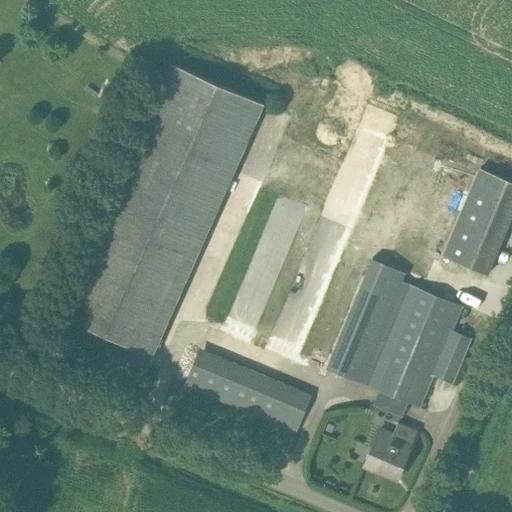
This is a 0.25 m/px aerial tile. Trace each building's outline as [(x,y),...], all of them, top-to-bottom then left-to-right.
[(264,103),(172,63),(54,329),(92,345),(98,331),(115,339),(109,353),(146,369),(264,103)] [(300,101),(211,318),(301,355),(391,136),(359,123),(301,99),(300,101)] [(489,274),(511,217),(511,183),(482,171),(447,257),(489,274)] [(371,258),(327,367),(420,407),(433,375),(452,382),(471,338),(452,330),(462,305),(403,280),(406,273),(371,258)] [(200,348),(193,367),(185,385),(296,431),(311,394),(200,348)] [(398,478),(419,430),(399,421),(390,442),(376,436),(364,464),(398,478)]
